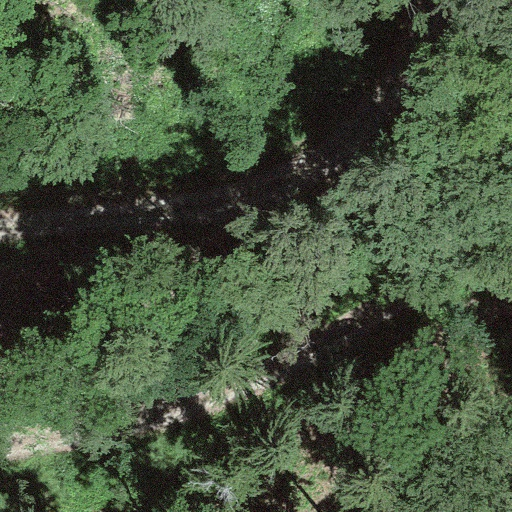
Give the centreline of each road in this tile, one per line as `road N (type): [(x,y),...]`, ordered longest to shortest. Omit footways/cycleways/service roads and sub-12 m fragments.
road 1 (track): [(0,459),(194,406),(511,204)]
road 2 (track): [(0,232),(341,164),(428,0)]
